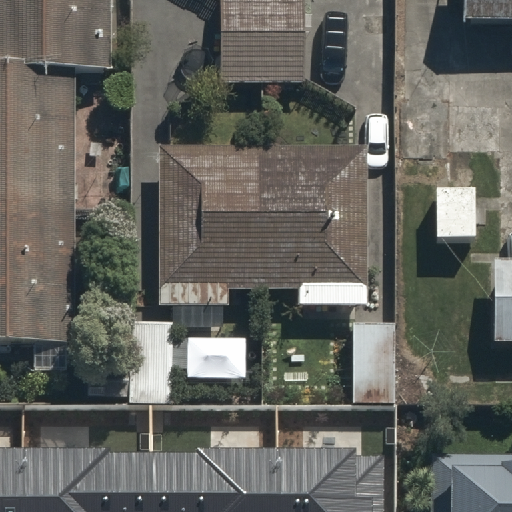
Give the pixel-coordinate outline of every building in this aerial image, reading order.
[(112,0),(0,0),(0,362),(80,362),(80,92),(113,92),(112,0)] [(511,47),(511,0),(460,0),(460,47),(511,47)] [(301,7),(219,8),(220,97),(303,95),(301,7)] [(366,163),(155,164),(156,322),(226,322),(226,305),(296,305),(296,323),(367,323),(366,163)] [(474,197),(433,197),(433,256),(474,256),(474,197)] [(511,282),(494,282),(493,359),(511,359),(511,282)] [(396,325),(352,325),(353,401),(397,401),(396,325)] [(171,327),(130,327),(130,401),(171,402),(171,327)] [(0,511),(383,511),(384,456),(354,456),(355,449),(197,448),(197,456),(106,455),(106,450),(0,449),(0,511)] [(511,511),(511,470),(429,471),(429,511),(511,511)]
